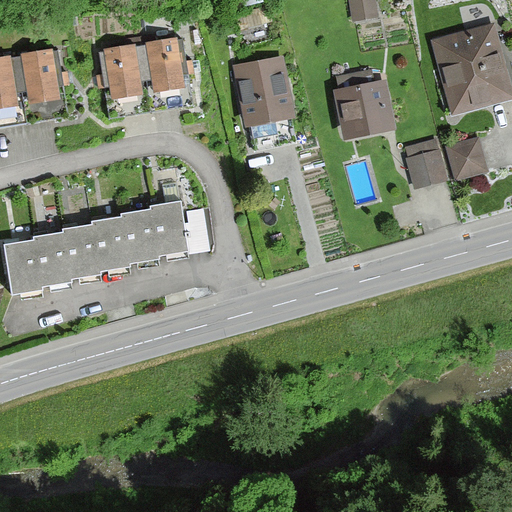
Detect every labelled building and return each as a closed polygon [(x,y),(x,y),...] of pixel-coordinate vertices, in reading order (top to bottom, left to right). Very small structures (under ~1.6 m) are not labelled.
[(376,0),(349,0),(355,22),(380,16),(376,0)] [(430,43),(452,117),(511,99),(511,74),(497,24),(430,43)] [(148,39),(155,88),(188,83),(181,34),(148,39)] [(105,46),(112,95),(145,90),(138,41),(105,46)] [(24,50),(31,98),(64,94),(57,45),(24,50)] [(0,53),(0,103),(21,100),(14,52),(0,53)] [(280,57),(234,67),(249,130),(294,120),(280,57)] [(387,77),(334,90),(346,137),(399,124),(387,77)] [(481,139),(446,149),(456,183),(491,173),(481,139)] [(440,141),(406,148),(415,190),(449,182),(440,141)] [(36,239),(7,242),(13,293),(47,289),(46,285),(77,282),(77,277),(106,274),(105,269),(136,265),(135,261),(164,258),(164,253),(193,250),(187,197),(153,201),(153,205),(124,208),(124,212),(94,215),(94,219),(64,223),(64,228),(35,231),(36,239)]
